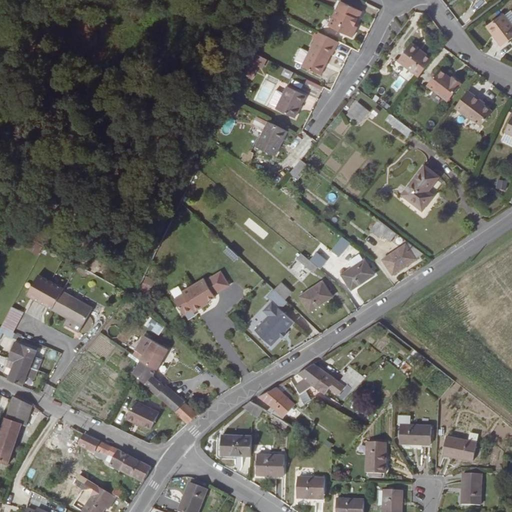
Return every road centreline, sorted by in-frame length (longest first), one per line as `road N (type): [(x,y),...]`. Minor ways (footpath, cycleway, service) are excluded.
road 1 (residential): [(511,223),(248,389),(170,460)]
road 2 (residential): [(0,383),(170,460)]
road 3 (residential): [(393,5),(315,129)]
